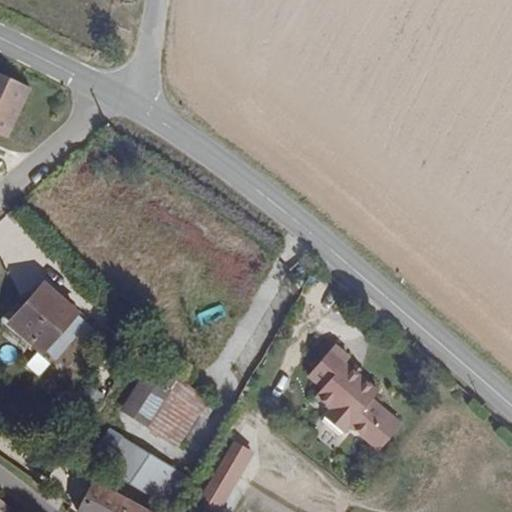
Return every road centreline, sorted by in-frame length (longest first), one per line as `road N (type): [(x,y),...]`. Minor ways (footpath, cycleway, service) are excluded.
road 1 (tertiary): [(511,408),(268,196),(113,89)]
road 2 (unclassified): [(0,193),(113,89)]
road 3 (tertiary): [(113,89),(0,37)]
